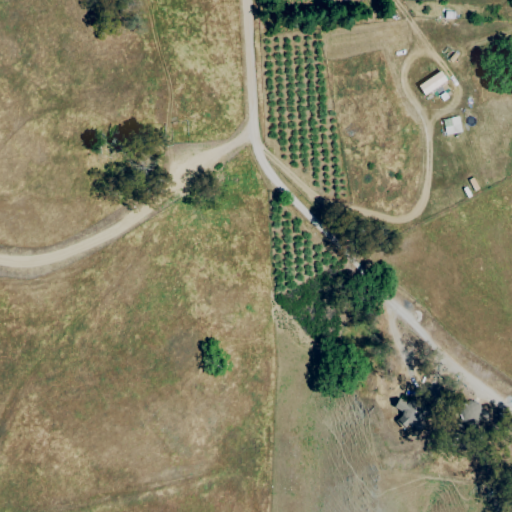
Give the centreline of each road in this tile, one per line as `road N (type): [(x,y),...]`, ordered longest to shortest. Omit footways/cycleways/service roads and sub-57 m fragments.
road 1 (residential): [(245,0),(252,116),(243,139),(95,240),(36,261),(0,260)]
road 2 (residential): [(250,130),(283,193),(410,314),(447,363),(511,408)]
